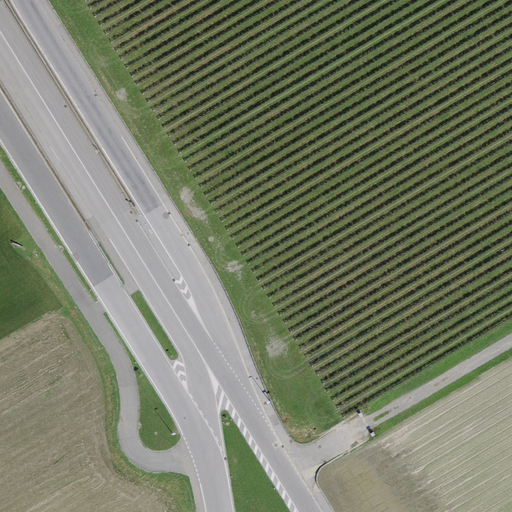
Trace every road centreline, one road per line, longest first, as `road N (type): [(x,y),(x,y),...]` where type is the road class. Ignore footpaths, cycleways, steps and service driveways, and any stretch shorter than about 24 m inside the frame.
road 1 (residential): [(215,362),(202,309),(169,241),(16,0)]
road 2 (residential): [(0,117),(199,438)]
road 3 (residential): [(178,321),(0,33)]
road 4 (track): [(284,472),(511,333)]
road 5 (residential): [(307,511),(215,362)]
road 6 (residential): [(178,321),(194,365),(199,438)]
